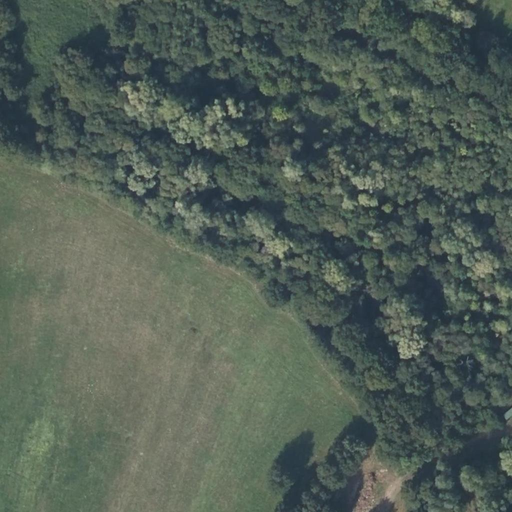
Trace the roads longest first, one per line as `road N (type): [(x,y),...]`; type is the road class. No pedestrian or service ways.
road 1 (track): [(284,0),(511,108)]
road 2 (track): [(511,424),(420,471),(389,498),(385,511)]
